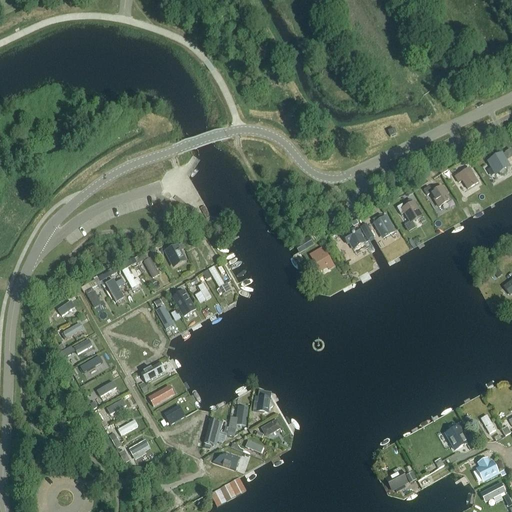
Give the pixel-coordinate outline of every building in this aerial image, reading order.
[(507,168),(509,167),(505,160),(511,155),(511,152),(510,150),(489,163),(496,175),(498,173),(499,175),(502,177),(504,177),(506,176),(507,175),(508,173),(508,170),(507,168)] [(478,184),(469,169),(456,178),(459,183),(462,181),(468,190),(478,184)] [(442,188),(433,193),(429,188),(424,191),(428,197),(431,195),(439,208),(450,202),(442,188)] [(404,209),(402,205),(397,209),(401,216),(405,214),(411,224),(422,217),(414,203),(404,209)] [(384,239),(394,233),(386,218),(380,222),(378,218),(373,221),(375,224),(384,239)] [(367,241),(368,240),(373,237),(374,237),(366,224),(360,228),(367,241)] [(357,229),(343,238),(347,246),(349,244),(353,251),(366,243),(357,229)] [(294,248),(298,254),(313,245),(309,239),(294,248)] [(178,245),(164,252),(173,269),(187,262),(181,251),(185,249),(182,244),(178,246),(178,245)] [(310,255),(313,261),(318,270),(327,265),(329,269),(334,266),(323,247),(310,255)] [(135,260),(138,266),(143,263),(140,257),(135,260)] [(152,281),(158,277),(149,261),(143,264),(152,281)] [(135,267),(122,274),(131,290),(144,283),(135,267)] [(209,272),(223,297),(230,293),(221,276),(225,275),(221,268),(218,270),(217,267),(209,272)] [(499,271),(494,274),(497,279),(502,275),(499,271)] [(195,279),(186,285),(189,289),(198,284),(195,279)] [(114,284),(108,287),(115,299),(121,297),(114,284)] [(199,305),(205,302),(206,305),(212,302),(203,286),(197,289),(200,294),(195,297),(199,305)] [(101,307),(91,290),(85,294),(94,311),(101,307)] [(184,294),(174,300),(184,316),(194,311),(184,294)] [(157,309),(163,306),(160,300),(154,304),(157,309)] [(75,311),(70,303),(56,311),(60,319),(75,311)] [(171,328),(163,312),(156,315),(165,331),(171,328)] [(43,320),(46,326),(53,322),(50,316),(43,320)] [(63,335),(66,341),(83,332),(80,326),(63,335)] [(74,350),(79,359),(94,351),(90,342),(74,350)] [(64,344),(57,348),(60,353),(66,350),(64,344)] [(63,359),(74,353),(71,348),(60,354),(63,359)] [(86,368),(89,374),(102,367),(99,361),(86,368)] [(157,365),(139,375),(145,385),(162,375),(157,365)] [(71,373),(76,380),(80,378),(75,370),(71,373)] [(139,387),(143,395),(148,392),(144,384),(139,387)] [(113,385),(97,394),(102,404),(119,395),(113,385)] [(169,387),(148,398),(154,408),(174,397),(169,387)] [(254,403),(253,413),(268,415),(269,410),(272,407),(270,404),(270,400),(258,398),(257,403),(254,403)] [(123,402),(107,412),(112,422),(129,412),(123,402)] [(247,411),(238,409),(235,426),(245,428),(247,411)] [(166,419),(170,426),(185,418),(181,410),(166,419)] [(496,433),(487,417),(480,421),(489,437),(496,433)] [(277,421),(261,430),(266,438),(282,429),(277,421)] [(135,422),(117,432),(121,439),(138,429),(135,422)] [(209,425),(204,445),(215,448),(221,428),(209,425)] [(459,427),(444,435),(454,453),(469,445),(459,427)] [(507,428),(501,431),(505,437),(511,434),(507,428)] [(120,444),(114,434),(108,437),(115,448),(120,444)] [(146,443),(134,449),(138,456),(149,450),(146,443)] [(264,450),(249,444),(246,451),(261,457),(264,450)] [(130,462),(123,452),(119,455),(125,465),(130,462)] [(228,454),(213,462),(236,470),(240,458),(228,454)] [(490,463),(488,459),(477,464),(480,469),(476,470),(483,484),(499,476),(492,462),(490,463)] [(440,460),(434,463),(438,470),(444,467),(440,460)] [(401,471),(385,480),(391,493),(395,491),(397,493),(405,489),(404,487),(408,485),(401,471)] [(413,473),(405,476),(410,484),(417,480),(413,473)] [(500,496),(496,487),(480,494),(485,503),(500,496)] [(511,504),(508,497),(503,499),(508,509),(511,506),(511,504)]
